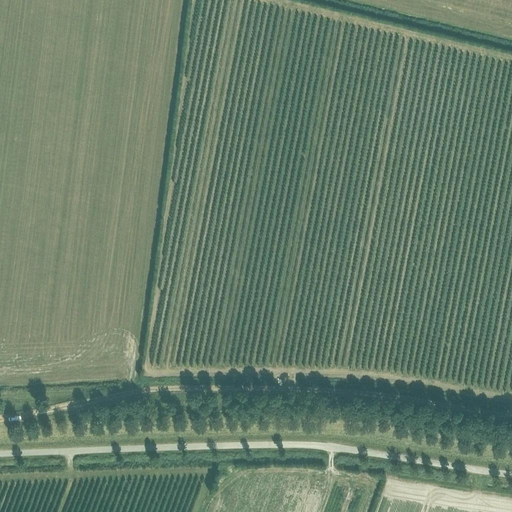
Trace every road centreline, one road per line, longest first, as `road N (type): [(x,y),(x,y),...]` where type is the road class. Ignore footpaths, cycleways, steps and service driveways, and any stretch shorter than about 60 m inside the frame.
road 1 (track): [(511,416),(333,392),(245,390),(157,391),(0,420)]
road 2 (unclassified): [(511,478),(334,448),(0,455)]
